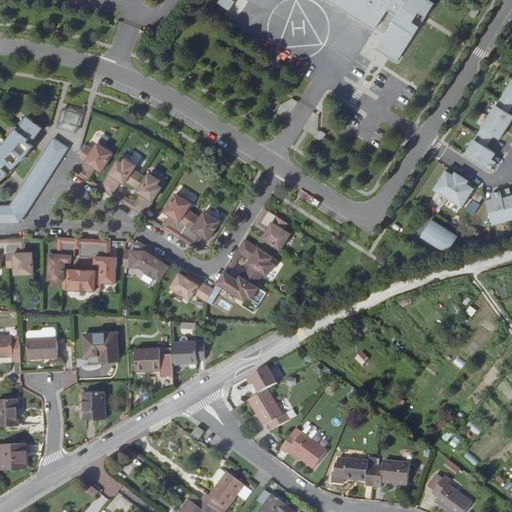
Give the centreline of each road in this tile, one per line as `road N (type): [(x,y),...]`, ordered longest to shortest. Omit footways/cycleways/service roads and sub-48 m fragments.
road 1 (unclassified): [(511,0),(386,203),(357,213),(281,167)]
road 2 (unclassified): [(281,167),(115,72),(0,46)]
road 3 (track): [(245,364),(412,280),(511,255)]
road 4 (residential): [(281,167),(217,268),(198,266),(132,225)]
road 5 (residential): [(338,508),(269,473),(194,395)]
road 6 (residential): [(61,471),(194,395)]
road 7 (residential): [(132,225),(60,181),(38,224)]
